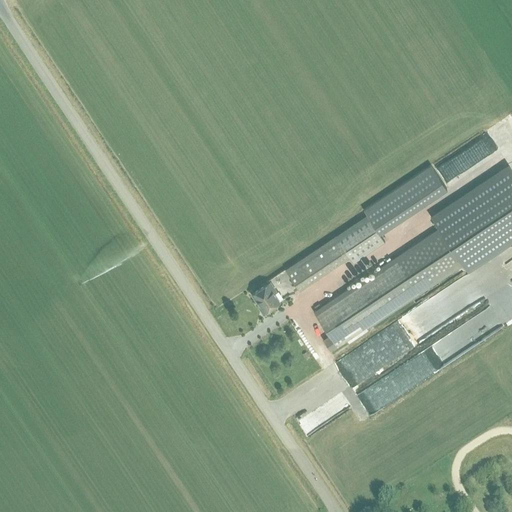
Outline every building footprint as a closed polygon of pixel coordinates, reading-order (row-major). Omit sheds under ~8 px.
[(367,214),(285,269),(299,289),(348,256),(353,263),(385,241),(379,232),(447,186),(431,163),(363,209),(367,214)] [(316,310),(314,311),(329,335),(323,339),(330,351),(346,341),(348,344),(370,330),(367,326),(462,263),(467,270),(511,240),(511,170),(509,166),(432,217),(439,228),(386,263),(321,306),(319,303),(314,307),(316,310)] [(496,253),(475,266),(480,273),(500,260),(496,253)] [(459,277),(444,285),(457,310),(471,303),(459,277)] [(252,294),(260,306),(261,305),(265,311),(280,301),(268,283),(252,294)] [(304,327),(299,330),(315,350),(320,347),(304,327)] [(338,398),(306,419),(313,430),(345,409),(338,398)]
